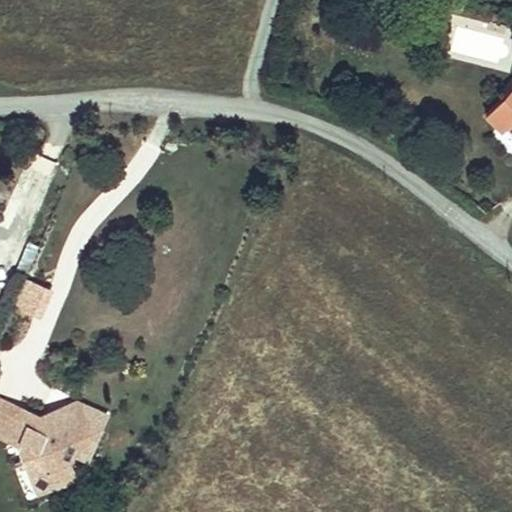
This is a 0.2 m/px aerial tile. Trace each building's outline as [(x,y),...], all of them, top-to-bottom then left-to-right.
[(511,105),(503,97),(485,116),(501,130),(506,126),(511,131),(511,105)] [(5,401),(0,412),(0,439),(9,443),(23,409),(5,401)] [(42,416),(23,409),(9,443),(22,449),(37,487),(52,481),(56,491),(77,482),(70,466),(73,458),(78,444),(92,449),(105,417),(78,406),(66,435),(45,427),(42,416)] [(78,406),(42,416),(45,427),(66,435),(78,406)] [(92,449),(78,444),(73,458),(86,463),(92,449)] [(52,481),(37,487),(42,497),(56,491),(52,481)]
